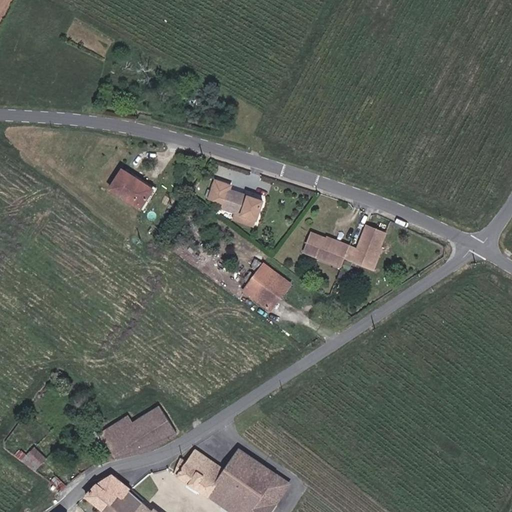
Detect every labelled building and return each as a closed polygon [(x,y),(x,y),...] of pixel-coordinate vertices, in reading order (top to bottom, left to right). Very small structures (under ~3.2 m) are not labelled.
[(143,219),(157,200),(126,180),(112,198),(143,219)] [(253,236),(263,207),(226,194),(227,190),(216,186),(210,203),(223,208),(221,213),(237,219),(234,229),(253,236)] [(347,258),(367,266),(373,250),(379,253),(385,236),(358,226),(349,249),(340,246),(339,250),(326,245),(327,240),(309,234),(301,256),(329,267),(332,259),(343,263),(345,264),(347,258)] [(345,265),(370,274),(379,253),(373,250),(367,266),(347,258),(345,264),(345,265)] [(329,267),(340,271),(343,263),(332,259),(329,267)] [(278,309),(292,293),(263,272),(247,291),(257,299),(251,305),(265,315),(273,304),(278,309)] [(241,298),(251,305),(257,299),(247,291),(241,298)] [(265,315),(270,319),(278,309),(273,304),(265,315)] [(115,457),(151,448),(176,431),(156,403),(132,420),(125,414),(98,432),(115,457)] [(37,471),(43,464),(29,454),(24,460),(37,471)] [(280,511),(291,498),(241,461),(227,481),(197,460),(186,472),(182,470),(174,481),(214,511),(280,511)] [(110,511),(113,509),(116,511),(126,497),(127,496),(110,482),(97,490),(84,503),(95,511),(110,511)] [(139,511),(141,510),(126,497),(116,511),(113,509),(110,511),(139,511)]
